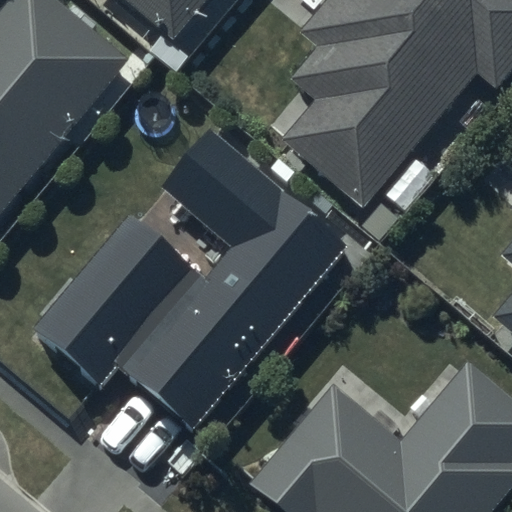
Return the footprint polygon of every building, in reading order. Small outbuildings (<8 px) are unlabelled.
[(0,219),(127,71),(42,0),(17,0),(0,20),(0,219)] [(114,0),(169,45),(206,0),(114,0)] [(315,107),(281,148),(360,213),(471,80),(492,98),(511,74),(511,0),(332,0),(298,42),(316,56),(290,86),(315,107)] [(31,338),(98,393),(116,373),(197,440),(351,256),(279,197),(206,285),(129,221),(31,338)] [(511,278),(511,291),(486,323),(511,344),(511,209),(504,219),(511,225),(511,241),(494,264),(511,278)] [(494,511),(511,492),(511,412),(464,372),(399,448),(334,393),(251,491),(275,511),(494,511)]
